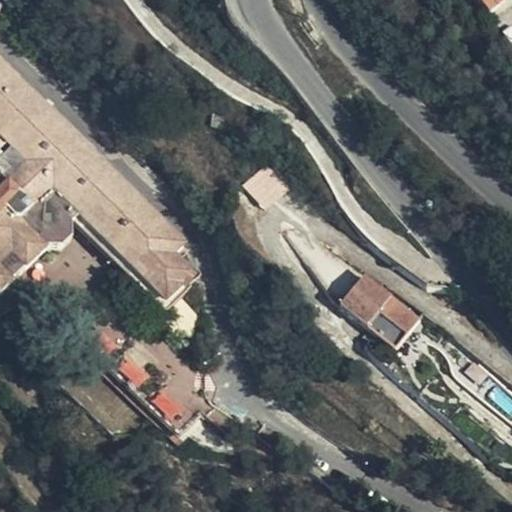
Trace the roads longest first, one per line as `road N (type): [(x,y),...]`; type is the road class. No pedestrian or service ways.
road 1 (residential): [(455,268),(416,266),(371,232),(309,138),(276,110),(204,74),(134,0)]
road 2 (secondary): [(455,268),(262,27),(250,0)]
road 3 (secondary): [(322,0),(334,30),(382,84),(511,208)]
